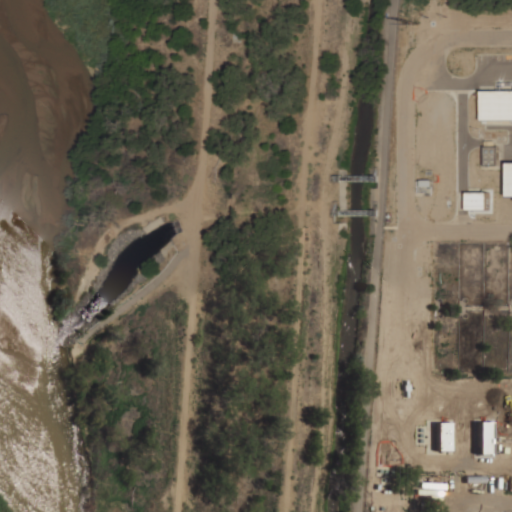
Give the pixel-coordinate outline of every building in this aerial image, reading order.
[(482,119),(511,119),(511,89),(482,89),(482,119)] [(497,164),(497,144),(484,144),(484,164),(497,164)] [(432,178),(417,178),(417,191),(432,191),(432,178)] [(490,191),(469,190),(469,209),(489,209),(490,191)] [(436,451),(452,451),(452,421),(436,421),(436,451)]
